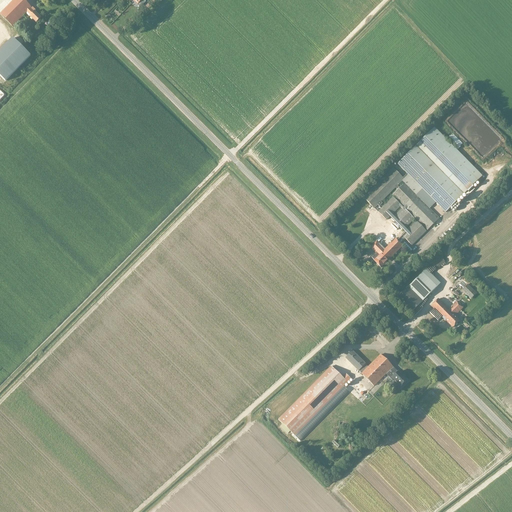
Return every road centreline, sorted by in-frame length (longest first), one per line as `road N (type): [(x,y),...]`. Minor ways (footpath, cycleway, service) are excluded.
road 1 (tertiary): [(511,436),(73,0)]
road 2 (unknown): [(206,451),(375,300)]
